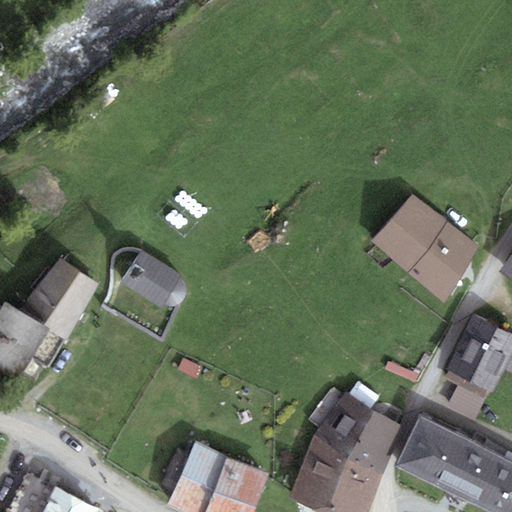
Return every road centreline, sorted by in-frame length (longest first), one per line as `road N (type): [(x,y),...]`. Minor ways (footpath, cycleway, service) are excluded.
road 1 (residential): [(381,511),(399,433),(511,234)]
road 2 (unclassified): [(157,511),(36,431),(0,419)]
